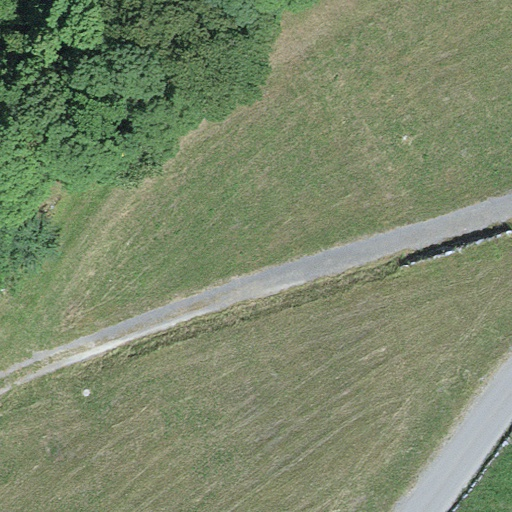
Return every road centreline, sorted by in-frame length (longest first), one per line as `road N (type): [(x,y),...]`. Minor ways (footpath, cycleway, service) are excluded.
road 1 (track): [(511,212),(133,328)]
road 2 (track): [(511,380),(421,511)]
road 3 (track): [(0,380),(133,328)]
